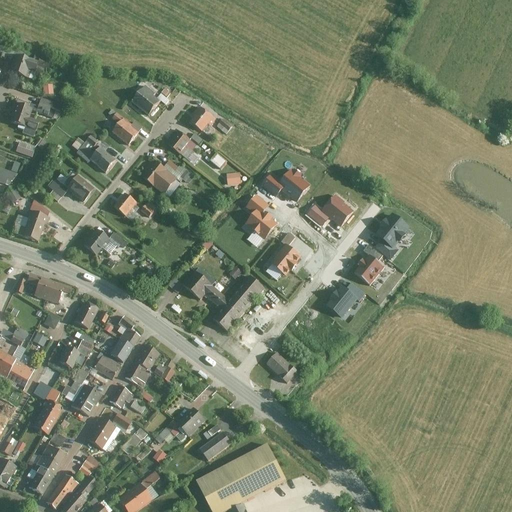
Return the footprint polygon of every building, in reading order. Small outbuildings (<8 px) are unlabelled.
[(8,48),(0,46),(0,51),(3,52),(2,57),(5,58),(8,48)] [(29,60),(16,56),(11,73),(30,78),(34,66),(36,59),(31,57),(29,60)] [(34,66),(52,73),(55,66),(36,59),(34,66)] [(45,95),(54,94),(54,85),(44,85),(45,95)] [(160,95),(149,87),(136,104),(153,116),(163,104),(157,99),(160,95)] [(39,109),(17,100),(11,115),(17,117),(14,124),(27,130),(24,137),(39,143),(45,127),(34,123),(38,114),(39,109)] [(59,106),(43,100),(39,109),(38,114),(54,119),(59,106)] [(218,119),(201,106),(195,114),(198,116),(193,122),(205,131),(211,123),(213,126),(218,119)] [(125,119),(119,115),(116,120),(122,124),(125,119)] [(122,124),(114,135),(131,147),(140,135),(133,130),(135,126),(125,119),(122,124)] [(231,130),(222,123),(218,129),(227,136),(231,130)] [(197,148),(178,131),(173,137),(176,140),(171,146),(186,160),(197,148)] [(203,142),(194,136),(192,140),(200,146),(203,142)] [(100,146),(92,139),(89,143),(97,150),(100,146)] [(36,151),(22,146),(19,153),(33,158),(36,151)] [(97,158),(84,146),(77,155),(90,166),(94,162),(97,158)] [(118,162),(104,150),(97,158),(94,162),(109,174),(118,162)] [(181,185),(154,162),(146,171),(150,174),(145,181),(168,201),(181,185)] [(182,171),(174,163),(170,167),(178,175),(182,171)] [(14,176),(0,169),(0,183),(9,187),(14,176)] [(312,187),(292,171),(283,183),(280,186),(284,190),(300,203),(312,187)] [(241,174),(230,176),(231,185),(242,184),(241,174)] [(284,190),(280,186),(283,183),(273,175),(263,187),(277,198),(284,190)] [(96,190),(81,179),(71,192),(86,203),(96,190)] [(67,192),(55,182),(50,189),(56,194),(53,197),(59,202),(67,192)] [(20,200),(14,188),(6,193),(13,204),(20,200)] [(142,208),(128,196),(118,209),(132,221),(142,208)] [(268,208),(257,199),(249,208),(257,215),(259,213),(261,215),(268,208)] [(342,229),(354,214),(335,199),(323,214),(342,229)] [(157,212),(149,206),(144,211),(152,218),(157,212)] [(16,236),(43,243),(50,216),(29,211),(28,218),(34,219),(31,230),(18,226),(16,236)] [(257,215),(248,226),(265,240),(276,227),(261,215),(259,213),(257,215)] [(393,217),(377,236),(382,240),(392,248),(408,229),(393,217)] [(119,246),(99,229),(83,247),(97,259),(106,249),(112,254),(119,246)] [(128,246),(116,234),(112,238),(125,249),(128,246)] [(286,246),(288,248),(295,238),(290,234),(282,243),(286,246)] [(392,248),(382,240),(375,249),(383,256),(389,260),(396,251),(392,248)] [(370,257),(378,263),(383,256),(370,245),(364,252),(370,257)] [(286,246),(271,264),(286,276),(300,258),(288,248),(286,246)] [(378,263),(370,257),(355,275),(371,287),(386,269),(378,263)] [(237,267),(231,275),(237,279),(243,272),(237,267)] [(224,296),(198,273),(185,288),(203,303),(207,299),(215,306),(224,296)] [(57,284),(32,277),(30,285),(39,288),(36,297),(53,301),(57,284)] [(232,334),(271,290),(256,277),(232,303),(224,296),(215,306),(224,314),(217,321),(232,334)] [(21,279),(17,292),(23,294),(27,281),(21,279)] [(77,289),(57,284),(53,301),(64,305),(68,294),(74,296),(77,289)] [(347,292),(357,300),(360,302),(365,295),(352,285),(347,292)] [(343,318),(357,300),(347,292),(343,289),(329,308),(343,318)] [(91,329),(100,310),(87,303),(77,321),(91,329)] [(50,314),(45,324),(55,329),(60,319),(50,314)] [(28,334),(18,330),(12,343),(22,348),(28,334)] [(141,337),(131,331),(123,343),(134,350),(141,337)] [(51,340),(41,334),(36,343),(45,349),(51,340)] [(134,350),(123,343),(115,356),(126,362),(134,350)] [(163,355),(147,346),(137,362),(153,372),(163,355)] [(72,369),(79,353),(65,347),(58,363),(72,369)] [(18,362),(0,350),(0,373),(10,378),(18,362)] [(279,354),(268,367),(288,385),(299,372),(279,354)] [(121,365),(105,356),(96,372),(112,381),(121,365)] [(26,387),(35,370),(18,362),(10,378),(26,387)] [(137,362),(127,378),(143,388),(153,372),(137,362)] [(161,378),(165,372),(159,367),(154,373),(161,378)] [(306,367),(301,372),(306,376),(310,371),(306,367)] [(91,377),(81,369),(72,381),(76,384),(73,388),(80,393),(91,377)] [(42,396),(46,388),(41,385),(37,393),(42,396)] [(103,397),(85,387),(80,396),(97,406),(103,397)] [(135,396),(121,387),(112,401),(123,408),(128,401),(131,403),(135,396)] [(60,395),(52,391),(47,402),(55,405),(60,395)] [(0,433),(16,401),(0,392),(0,433)] [(80,396),(73,408),(89,418),(97,406),(80,396)] [(65,413),(47,402),(32,427),(51,438),(65,413)] [(146,407),(138,402),(134,409),(142,414),(146,407)] [(210,422),(198,410),(180,427),(181,428),(177,432),(174,434),(182,443),(189,436),(192,439),(210,422)] [(134,424),(122,416),(117,424),(129,431),(134,424)] [(121,430),(104,419),(88,443),(105,454),(121,430)] [(177,432),(171,426),(156,440),(162,446),(174,434),(177,432)] [(220,432),(216,427),(205,434),(209,439),(220,432)] [(234,442),(226,433),(202,454),(210,463),(234,442)] [(68,441),(56,435),(52,442),(64,449),(68,441)] [(13,455),(19,458),(26,444),(20,441),(13,455)] [(14,448),(6,443),(1,451),(10,456),(14,448)] [(68,458),(51,447),(40,466),(57,475),(68,458)] [(272,447),(199,485),(213,511),(229,511),(232,511),(245,504),(290,481),(272,447)] [(167,456),(161,451),(155,459),(161,464),(167,456)] [(80,469),(90,476),(101,462),(91,455),(80,469)] [(17,466),(0,459),(0,469),(14,475),(17,466)] [(41,475),(32,492),(44,499),(57,475),(40,466),(36,473),(41,475)] [(14,475),(0,469),(0,484),(5,487),(7,483),(15,487),(19,477),(14,475)] [(162,481),(156,473),(144,482),(150,489),(162,481)] [(58,511),(77,485),(67,478),(47,506),(56,511),(58,511)] [(97,485),(92,481),(80,495),(85,499),(97,485)] [(138,511),(152,503),(140,486),(118,502),(124,511),(138,511)] [(104,498),(99,493),(90,503),(95,507),(104,498)] [(85,499),(80,495),(65,511),(79,511),(88,501),(85,499)]
